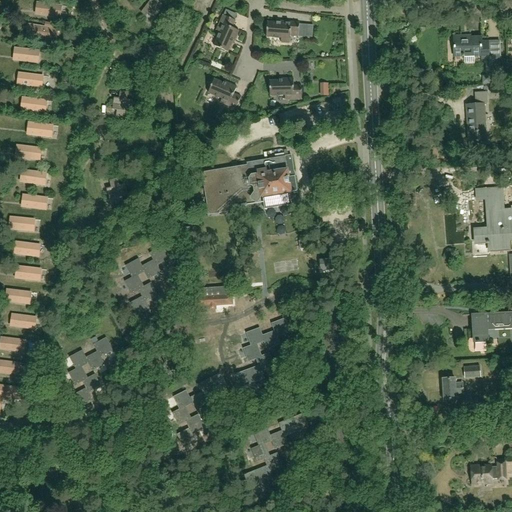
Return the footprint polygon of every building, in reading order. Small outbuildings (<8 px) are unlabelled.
[(155,0),(151,0),(142,13),(146,16),(149,13),(155,17),(160,11),(158,9),(162,5),(155,0)] [(38,3),(37,10),(41,11),(40,15),(50,16),(60,18),(61,6),(47,4),(42,3),(38,3)] [(216,31),(220,32),(214,46),(221,49),(222,51),(225,52),(226,51),(228,52),(234,41),(235,41),(240,31),(233,28),(236,21),(223,15),(216,31)] [(266,29),(267,30),(267,38),(282,39),(281,43),(290,44),(291,36),(299,37),(300,23),(281,21),(281,23),(268,22),(268,25),(266,26),(266,29)] [(29,25),(28,32),(32,33),(31,37),(37,38),(50,40),(56,41),(58,29),(53,29),(44,27),(43,27),(33,25),(29,25)] [(482,38),(454,39),(454,56),(481,56),(481,59),(489,59),(489,42),(482,43),(482,38)] [(167,46),(148,49),(149,54),(154,54),(155,61),(163,60),(163,58),(169,57),(167,46)] [(15,49),(14,56),(19,57),(18,61),(38,63),(39,51),(19,49),(15,49)] [(19,73),(18,81),(22,82),(22,86),(32,87),(41,88),(43,76),(29,75),(23,74),(19,73)] [(211,85),(212,86),(209,93),(222,99),(221,103),(236,110),(242,97),(234,94),(237,87),(227,83),(226,84),(215,79),(214,82),(212,82),(211,85)] [(270,89),(270,96),(285,96),(285,100),(302,100),(302,86),(294,86),(294,79),(283,79),(283,81),(270,81),(270,84),(269,84),(269,88),(270,89)] [(503,85),(490,86),(490,93),(502,93),(503,85)] [(328,103),(337,103),(336,91),(327,91),(328,103)] [(115,99),(114,104),(132,107),(133,101),(127,101),(128,93),(120,92),(119,99),(115,99)] [(23,98),(22,106),(26,106),(26,110),(35,112),(45,113),(47,101),(33,99),(27,98),(23,98)] [(132,107),(114,104),(113,110),(117,110),(116,118),(124,119),(125,112),(132,113),(132,107)] [(484,105),(467,106),(469,141),(486,140),(484,105)] [(29,123),(28,131),(32,131),(32,135),(41,136),(51,138),(53,126),(39,124),(33,123),(29,123)] [(17,146),(17,154),(21,154),(20,158),(30,159),(40,161),(41,149),(27,147),(22,146),(17,146)] [(247,164),(248,166),(202,173),(209,216),(248,209),(248,208),(253,207),(256,202),(256,203),(258,203),(261,198),(263,197),(265,209),(293,205),(291,193),(297,192),(291,157),(247,164)] [(22,171),(21,178),(25,179),(25,183),(35,184),(45,186),(46,174),(32,172),(26,171),(22,171)] [(109,195),(127,190),(126,185),(120,187),(118,179),(110,181),(112,189),(107,190),(109,195)] [(488,230),(474,231),(475,244),(489,243),(489,252),(510,250),(509,240),(511,239),(511,210),(503,211),(502,189),(476,191),(477,200),(486,199),(488,230)] [(128,196),(127,190),(109,195),(110,200),(114,199),(116,207),(124,205),(122,197),(128,196)] [(181,192),(184,210),(195,208),(192,190),(181,192)] [(24,195),(23,203),(27,204),(26,208),(36,209),(46,210),(47,199),(34,197),(28,196),(24,195)] [(11,218),(10,225),(14,226),(14,230),(20,231),(33,232),(35,220),(25,219),(15,218),(11,218)] [(183,239),(191,238),(190,227),(182,228),(183,239)] [(318,240),(299,242),(300,250),(319,247),(318,240)] [(176,248),(172,242),(150,254),(154,261),(157,266),(174,257),(170,251),(176,248)] [(16,243),(15,250),(19,251),(19,255),(39,257),(40,246),(20,243),(16,243)] [(165,272),(175,267),(171,259),(161,265),(165,272)] [(145,272),(142,267),(139,260),(126,267),(133,279),(138,276),(145,272)] [(157,266),(154,261),(142,267),(145,272),(149,279),(161,273),(157,266)] [(331,261),(320,262),(321,271),(332,270),(331,261)] [(17,267),(16,275),(20,275),(20,279),(39,282),(41,270),(21,268),(17,267)] [(133,279),(126,282),(133,297),(138,294),(137,292),(139,291),(139,290),(144,287),(138,276),(133,279)] [(158,296),(151,284),(144,287),(139,290),(139,291),(143,297),(146,302),(158,296)] [(232,305),(232,296),(231,288),(195,290),(197,313),(207,313),(207,310),(215,310),(215,306),(232,305)] [(7,290),(6,298),(10,299),(10,303),(20,304),(30,305),(31,293),(21,292),(11,291),(7,290)] [(146,302),(143,297),(131,304),(137,316),(150,310),(146,302)] [(511,313),(473,315),(474,342),(487,342),(487,328),(511,326),(511,313)] [(12,315),(11,323),(15,323),(15,327),(34,330),(36,318),(16,316),(12,315)] [(272,324),(275,332),(277,337),(290,332),(285,319),(272,324)] [(257,345),(264,342),(265,342),(263,336),(260,328),(247,333),(251,346),(257,345)] [(280,345),(277,337),(275,332),(263,336),(265,342),(264,342),(267,349),(280,345)] [(2,338),(0,346),(5,347),(4,351),(24,353),(25,341),(15,340),(6,339),(2,338)] [(98,353),(101,358),(113,351),(106,339),(94,346),(97,353),(98,353)] [(262,357),(257,345),(251,346),(244,349),(249,362),(253,360),(256,359),(262,357)] [(70,358),(76,370),(82,368),(88,364),(86,359),(82,352),(70,358)] [(104,364),(101,358),(98,353),(97,353),(86,359),(88,364),(92,371),(104,364)] [(261,372),(262,372),(274,367),(269,354),(262,357),(256,359),(259,366),(261,372)] [(0,373),(8,375),(18,376),(20,364),(10,363),(0,362),(0,361),(0,373)] [(244,380),(246,386),(265,379),(262,372),(261,372),(259,366),(236,375),(238,382),(244,380)] [(480,366),(464,367),(465,379),(481,378),(480,366)] [(88,379),(82,368),(76,370),(69,374),(75,386),(83,383),(88,379)] [(223,380),(220,374),(198,386),(201,393),(202,392),(205,398),(221,389),(218,383),(223,380)] [(83,383),(86,389),(90,394),(101,388),(95,375),(88,379),(83,383)] [(455,379),(443,379),(443,380),(441,380),(441,386),(443,386),(444,401),(457,400),(456,394),(463,394),(462,383),(455,384),(455,379)] [(21,389),(0,386),(0,410),(2,398),(20,401),(21,389)] [(86,389),(74,396),(81,408),(93,401),(90,394),(86,389)] [(174,398),(180,410),(185,408),(192,404),(190,399),(186,392),(174,398)] [(190,399),(192,404),(196,411),(208,405),(205,398),(202,392),(201,393),(190,399)] [(186,422),(191,419),(185,408),(180,410),(173,413),(179,426),(183,424),(186,422)] [(282,431),(285,436),(302,429),(299,422),(305,420),(303,414),(279,424),(282,431)] [(190,429),(193,434),(205,428),(198,415),(191,419),(186,422),(190,429)] [(265,444),(272,442),(270,436),(267,428),(254,434),(259,446),(265,444)] [(193,434),(190,429),(178,435),(184,447),(196,441),(193,434)] [(270,436),(272,442),(275,449),(288,444),(285,436),(282,431),(270,436)] [(261,460),(264,459),(270,457),(265,444),(259,446),(252,449),(257,462),(261,460)] [(264,459),(267,466),(269,471),(270,471),(282,466),(277,454),(270,457),(264,459)] [(491,466),(472,467),(473,485),(492,484),(492,480),(499,479),(499,480),(506,480),(505,463),(498,463),(498,467),(492,468),(491,466)] [(269,471),(267,466),(244,475),(249,488),(273,479),(270,471),(269,471)]
